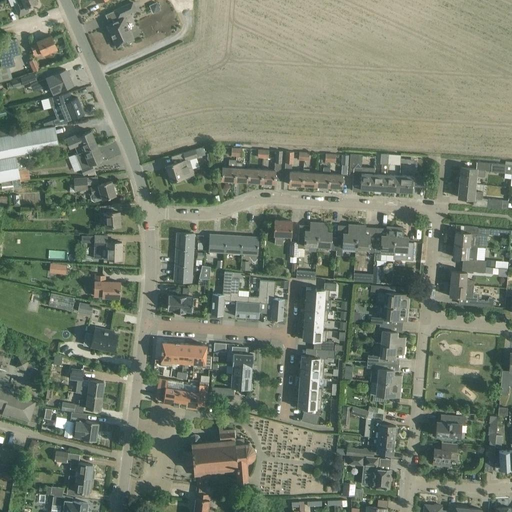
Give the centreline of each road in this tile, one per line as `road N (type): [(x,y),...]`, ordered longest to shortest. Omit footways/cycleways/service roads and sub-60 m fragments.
road 1 (residential): [(149,206),(212,215),(263,197),(437,209)]
road 2 (unclassified): [(149,206),(135,152),(63,0)]
road 3 (residential): [(408,482),(426,318)]
road 4 (residential): [(144,323),(291,333)]
road 5 (unclassified): [(126,458),(144,323)]
road 6 (residential): [(126,458),(0,425)]
